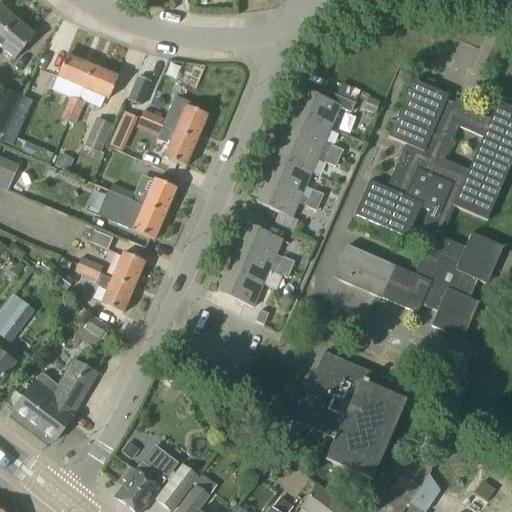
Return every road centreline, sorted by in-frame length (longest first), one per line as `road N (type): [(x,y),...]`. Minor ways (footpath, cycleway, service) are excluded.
road 1 (residential): [(75,487),(132,396),(281,43)]
road 2 (residential): [(281,43),(175,37),(76,0)]
